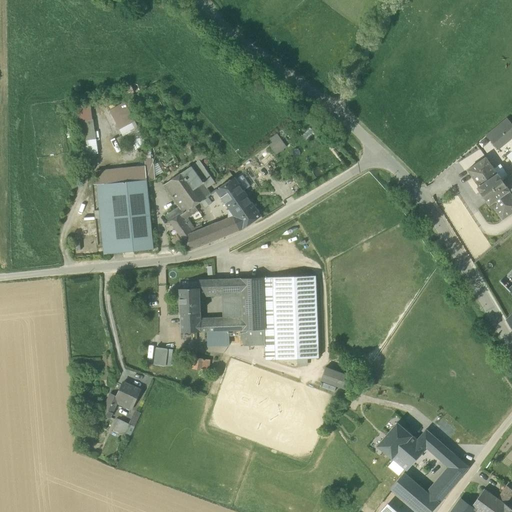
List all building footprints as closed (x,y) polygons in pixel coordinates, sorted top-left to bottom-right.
[(130,86),(117,91),(120,98),(133,93),(130,86)] [(121,136),(123,135),(137,128),(124,102),(110,111),(121,136)] [(75,105),(82,155),(96,153),(89,103),(75,105)] [(486,136),(497,150),(511,137),(511,124),(507,118),(486,136)] [(137,128),(123,135),(130,143),(141,137),(142,136),(138,127),(137,128)] [(285,146),(277,134),(271,138),(273,142),(269,145),(275,153),(285,146)] [(130,143),(134,151),(146,145),(141,137),(130,143)] [(128,154),(134,151),(130,143),(124,146),(128,154)] [(96,153),(82,155),(81,156),(82,166),(91,165),(96,153)] [(468,170),(479,186),(497,174),(487,159),(486,158),(468,170)] [(146,180),(155,180),(153,159),(144,160),(145,167),(146,180)] [(199,161),(191,167),(165,185),(177,202),(203,184),(207,189),(215,183),(199,161)] [(97,185),(104,255),(153,250),(146,180),(145,167),(95,171),(97,185)] [(504,169),(497,173),(504,183),(510,177),(504,169)] [(497,173),(497,174),(479,186),(477,187),(489,204),(491,203),(509,190),(504,183),(497,173)] [(234,216),(243,229),(261,216),(234,178),(219,189),(216,191),(234,216)] [(181,208),(176,211),(168,217),(171,221),(180,216),(194,206),(211,195),(207,189),(203,184),(177,202),(181,208)] [(511,194),(509,190),(491,203),(502,220),(511,212),(511,194)] [(194,206),(180,216),(171,221),(170,222),(181,238),(192,233),(196,231),(187,218),(198,211),(194,206)] [(214,224),(220,238),(243,229),(234,216),(214,224)] [(181,238),(190,250),(212,241),(220,238),(214,224),(207,227),(196,231),(192,233),(181,238)] [(315,276),(273,277),(276,360),(319,358),(318,345),(315,276)] [(266,360),(276,360),(273,277),(262,278),(264,329),(265,343),(266,360)] [(262,278),(241,279),(241,292),(242,320),(242,330),(264,329),(262,278)] [(223,279),(215,280),(216,293),(224,292),(223,279)] [(224,292),(241,292),(241,279),(223,279),(224,292)] [(198,281),(198,288),(199,288),(199,293),(216,293),(215,280),(198,281)] [(179,289),(180,313),(181,333),(201,332),(200,322),(200,312),(199,293),(199,288),(198,288),(182,289),(179,289)] [(241,292),(224,292),(225,321),(242,320),(241,292)] [(240,330),(242,330),(242,320),(225,321),(200,322),(201,332),(206,331),(228,331),(240,330)] [(265,343),(264,329),(242,330),(240,330),(240,344),(265,343)] [(228,331),(206,331),(207,345),(229,344),(228,331)] [(154,364),(165,366),(167,349),(156,348),(154,364)] [(188,368),(201,371),(202,359),(190,358),(188,368)] [(210,360),(202,359),(201,371),(209,372),(210,360)] [(321,381),(346,390),(351,377),(325,368),(321,381)] [(120,405),(131,410),(140,391),(123,383),(116,397),(110,394),(107,402),(116,406),(117,404),(120,405)] [(101,414),(107,417),(108,414),(109,414),(111,415),(116,406),(107,402),(101,414)] [(135,410),(128,425),(130,425),(134,427),(141,413),(135,410)] [(114,430),(124,435),(130,425),(128,425),(119,420),(117,419),(113,426),(115,427),(114,430)] [(406,444),(420,456),(426,448),(417,440),(397,423),(377,446),(388,455),(398,444),(403,448),(406,444)] [(130,425),(124,435),(130,437),(134,427),(130,425)] [(426,448),(442,461),(450,451),(426,430),(417,440),(426,448)] [(388,455),(392,458),(407,471),(416,460),(420,456),(406,444),(403,448),(398,444),(388,455)] [(458,458),(450,451),(442,461),(448,467),(458,458)] [(385,465),(400,478),(405,473),(407,471),(392,458),(385,465)] [(468,467),(458,458),(448,467),(438,478),(427,492),(439,503),(460,479),(468,467)] [(438,478),(416,460),(407,471),(405,473),(427,492),(438,478)] [(427,492),(405,473),(400,478),(390,489),(417,511),(431,511),(439,503),(427,492)] [(476,511),(497,511),(498,511),(511,511),(511,509),(505,505),(511,495),(511,490),(507,486),(497,499),(484,489),(477,498),(483,502),(476,511)] [(477,498),(471,507),(476,510),(475,511),(476,511),(483,502),(477,498)] [(474,511),(475,511),(476,510),(471,507),(460,499),(451,511),(474,511)]
